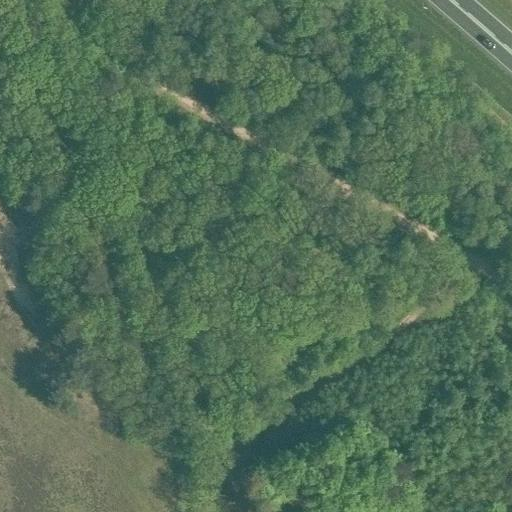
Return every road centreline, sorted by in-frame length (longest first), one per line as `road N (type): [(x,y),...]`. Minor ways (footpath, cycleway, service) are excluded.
road 1 (track): [(472,262),(123,65),(77,0)]
road 2 (track): [(472,262),(365,357),(241,447),(230,489),(239,511)]
